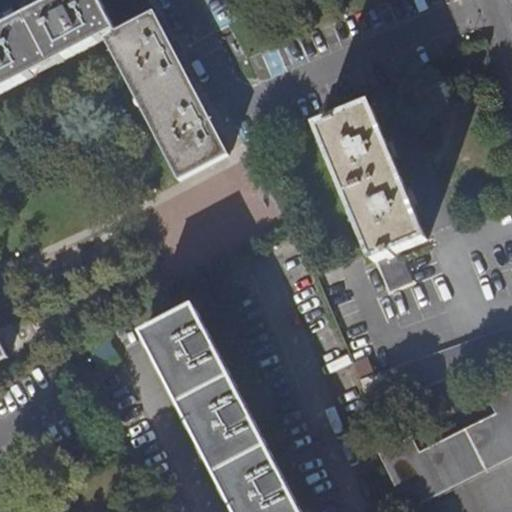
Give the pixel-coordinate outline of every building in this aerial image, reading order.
[(0,94),(107,39),(182,183),(231,157),(216,128),(222,125),(215,111),(209,114),(179,56),(184,54),(178,40),(172,43),(156,13),(119,33),(102,0),(48,0),(51,5),(0,31),(0,94)] [(374,108),(322,130),(377,263),(379,262),(391,291),(413,282),(402,253),(430,241),(374,108)] [(302,511),(197,310),(147,336),(239,511),(302,511)] [(363,383),(372,408),(511,357),(511,327),(382,374),(383,375),(363,383)] [(0,363),(9,359),(0,341),(0,363)] [(381,455),(408,511),(409,511),(511,460),(511,388),(490,400),(498,417),(421,455),(413,439),(381,455)]
